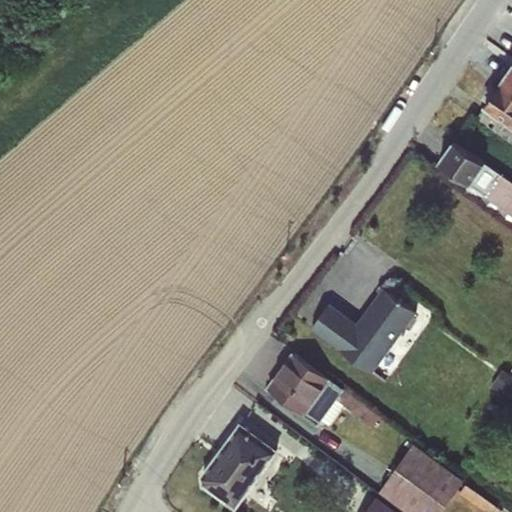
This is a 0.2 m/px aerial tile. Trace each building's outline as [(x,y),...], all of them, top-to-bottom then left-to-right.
[(511,50),(475,97),(511,126),(511,50)] [(378,368),(417,306),(383,285),(362,318),(328,297),(310,326),(378,368)] [(349,401),(340,397),(350,377),(288,346),(267,390),(337,425),(349,401)] [(235,504),(277,445),(239,418),(197,477),(235,504)] [(416,437),(379,485),(415,511),(439,511),(467,475),(416,437)] [(409,511),(374,490),(360,511),(409,511)]
